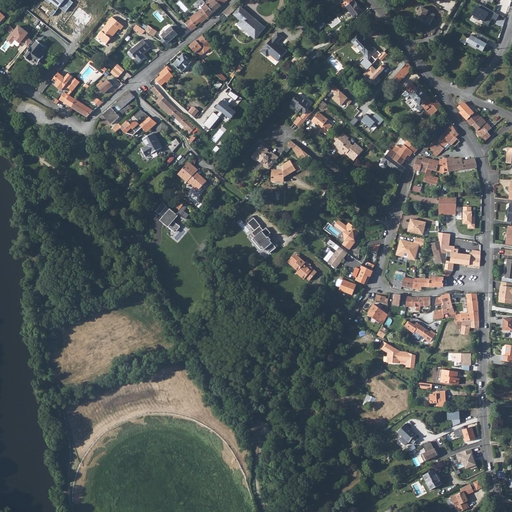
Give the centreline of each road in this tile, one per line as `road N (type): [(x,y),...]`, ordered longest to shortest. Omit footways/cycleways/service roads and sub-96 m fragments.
road 1 (residential): [(485,285),(481,391),(501,511)]
road 2 (residential): [(233,0),(88,128)]
road 3 (track): [(364,297),(309,386),(287,413),(260,428)]
road 4 (residential): [(396,213),(290,135),(279,136)]
road 5 (residential): [(479,154),(485,285)]
road 6 (residential): [(127,241),(96,193),(88,128)]
